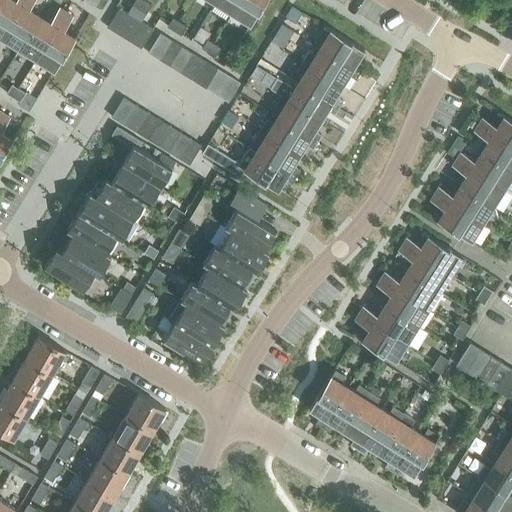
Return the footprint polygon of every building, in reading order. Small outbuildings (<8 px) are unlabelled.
[(0,0),(0,36),(1,37),(23,0),(0,0)] [(18,47),(38,14),(28,8),(33,0),(23,0),(1,37),(18,47)] [(147,0),(142,0),(139,7),(146,11),(151,2),(147,0)] [(214,0),(214,1),(232,12),(239,0),(214,0)] [(250,23),(264,0),(239,0),(232,12),(250,23)] [(292,4),(286,15),(295,21),(302,10),(292,4)] [(35,58),(53,69),(74,36),(63,30),(73,13),(59,5),(53,14),(60,18),(35,58)] [(120,35),(132,15),(120,7),(107,27),(120,35)] [(38,14),(18,47),(35,58),(60,18),(53,14),(49,21),(38,14)] [(130,41),(142,21),(132,15),(120,35),(130,41)] [(172,15),(166,24),(173,28),(179,19),(172,15)] [(186,24),(179,19),(173,28),(180,32),(186,24)] [(130,41),(141,47),(153,28),(142,21),(130,41)] [(284,44),(293,27),(283,22),(274,39),(284,44)] [(321,46),(361,71),(365,65),(358,61),(365,49),(325,24),(318,35),(325,39),(321,46)] [(159,58),(171,38),(160,31),(147,51),(159,58)] [(207,36),(201,45),(208,50),(214,41),(207,36)] [(169,65),(182,45),(171,38),(159,58),(169,65)] [(214,41),(208,50),(215,54),(220,45),(214,41)] [(169,65),(180,72),(193,51),(182,45),(169,65)] [(303,59),(343,84),(350,73),(357,77),(361,71),(321,46),(317,52),(310,48),(303,59)] [(193,79),(206,59),(193,51),(180,72),(193,79)] [(193,79),(207,88),(219,67),(206,59),(193,79)] [(343,84),(303,59),(297,70),(304,74),(300,81),(340,106),(344,99),(337,94),(343,84)] [(217,94),(230,74),(219,67),(207,88),(217,94)] [(230,74),(217,94),(228,100),(240,80),(230,74)] [(278,77),(272,87),(283,93),(322,118),(328,108),(336,112),(340,106),(300,81),(296,87),(278,77)] [(11,83),(6,92),(12,96),(18,87),(11,83)] [(12,96),(19,100),(19,101),(25,91),(18,87),(12,96)] [(19,100),(17,104),(28,110),(31,105),(35,98),(25,91),(19,101),(19,100)] [(316,128),(322,118),(283,93),(276,104),(283,109),(279,116),(318,140),(323,133),(316,128)] [(125,122),(137,103),(123,95),(112,114),(125,122)] [(137,103),(125,122),(137,130),(149,110),(137,103)] [(0,157),(12,138),(1,131),(10,115),(0,109),(0,157)] [(137,130),(147,136),(159,116),(149,110),(137,130)] [(478,122),(482,116),(474,110),(470,117),(478,122)] [(487,127),(511,143),(511,118),(505,114),(499,125),(483,115),(482,116),(478,122),(475,128),(474,130),(482,135),(487,127)] [(147,136),(159,143),(170,123),(159,116),(147,136)] [(261,129),(301,153),(307,143),(314,147),(318,140),(279,116),(275,122),(268,118),(261,129)] [(478,122),(470,117),(466,122),(475,128),(478,122)] [(168,149),(180,129),(170,123),(159,143),(168,149)] [(259,129),(252,125),(247,134),(254,138),(259,129)] [(483,149),(511,167),(511,143),(487,127),(482,135),(490,139),(483,149)] [(168,149),(178,155),(190,135),(180,129),(168,149)] [(261,144),(257,150),(297,175),(301,168),(294,163),(301,153),(261,129),(254,140),(261,144)] [(190,135),(178,155),(190,162),(202,142),(190,135)] [(457,137),(448,151),(456,156),(465,142),(457,137)] [(171,166),(174,160),(161,152),(157,158),(132,143),(121,162),(160,185),(171,166)] [(511,176),(511,167),(483,149),(477,159),(461,149),(452,164),(461,169),(465,162),(505,188),(511,176)] [(227,154),(221,164),(240,175),(245,168),(279,189),(286,177),(293,181),(297,175),(257,150),(252,159),(245,155),(240,162),(227,154)] [(160,185),(121,162),(117,159),(110,170),(114,173),(111,179),(110,179),(145,201),(144,202),(148,204),(160,185)] [(465,162),(461,169),(468,174),(462,184),(494,205),(503,210),(511,194),(511,191),(505,188),(465,162)] [(101,176),(91,191),(95,194),(94,194),(129,216),(128,217),(132,219),(133,220),(144,202),(145,201),(110,179),(111,179),(105,176),(104,178),(101,176)] [(484,221),(494,205),(462,184),(455,194),(439,184),(430,198),(439,203),(444,196),(484,221)] [(275,230),(257,219),(267,202),(239,185),(229,202),(236,206),(225,225),(230,228),(230,227),(264,248),(265,247),(275,230)] [(90,191),(78,211),(117,234),(121,237),(132,219),(128,217),(129,216),(94,194),(95,194),(91,191),(90,191)] [(203,194),(196,206),(206,213),(214,200),(203,194)] [(444,196),(439,203),(446,207),(439,218),(473,239),(484,221),(444,196)] [(168,215),(175,218),(176,217),(179,219),(183,212),(173,206),(168,215)] [(196,206),(189,217),(200,223),(206,213),(196,206)] [(107,252),(117,234),(78,211),(66,230),(71,233),(71,232),(107,253),(107,252)] [(230,228),(219,245),(218,246),(253,267),(252,268),(257,271),(270,250),(265,247),(264,248),(230,227),(230,228)] [(171,240),(182,247),(189,234),(179,228),(171,240)] [(71,232),(71,233),(61,248),(61,249),(96,271),(96,272),(100,275),(112,255),(107,252),(107,253),(71,232)] [(451,272),(462,255),(429,234),(423,245),(407,235),(398,248),(407,254),(412,248),(451,272)] [(182,247),(171,240),(162,256),(172,262),(182,247)] [(214,242),(203,261),(207,264),(208,263),(243,284),(242,285),(246,287),(253,276),(251,274),(254,269),(252,268),(253,267),(218,246),(219,245),(214,242)] [(153,256),(157,248),(148,243),(144,251),(153,256)] [(85,290),(96,272),(96,271),(61,249),(61,248),(57,246),(45,266),(85,290)] [(407,269),(440,289),(451,272),(412,248),(407,254),(414,258),(407,269)] [(208,263),(207,264),(197,281),(196,283),(231,304),(230,305),(235,308),(247,288),(242,285),(243,284),(208,263)] [(149,277),(159,283),(166,273),(155,267),(149,277)] [(429,306),(440,289),(407,269),(401,279),(385,270),(377,283),(386,288),(390,282),(429,306)] [(136,284),(126,278),(121,287),(131,292),(136,284)] [(192,278),(181,297),(185,299),(220,321),(221,320),(224,321),(229,312),(227,311),(230,305),(231,304),(196,283),(197,281),(192,278)] [(418,324),(429,306),(390,282),(386,288),(392,292),(386,303),(418,324)] [(491,290),(483,284),(474,298),(483,303),(491,290)] [(119,311),(131,293),(131,292),(121,287),(120,286),(109,305),(119,311)] [(137,296),(147,302),(153,292),(143,286),(137,296)] [(147,302),(137,296),(125,315),(135,321),(147,302)] [(181,297),(169,316),(173,318),(214,343),(226,323),(224,321),(221,320),(220,321),(185,299),(181,297)] [(408,341),(418,324),(386,303),(379,314),(364,304),(356,317),(364,323),(368,316),(408,341)] [(371,327),(364,338),(396,359),(408,341),(368,316),(364,323),(371,327)] [(203,362),(214,343),(173,318),(162,337),(203,362)] [(452,332),(458,336),(461,338),(470,324),(461,319),(452,332)] [(26,355),(53,372),(66,349),(39,334),(26,355)] [(470,341),(456,364),(467,370),(481,348),(470,341)] [(477,377),(491,354),(481,348),(467,370),(477,377)] [(449,357),(440,352),(432,365),(440,371),(449,357)] [(477,377),(487,383),(501,360),(491,354),(477,377)] [(40,393),(53,372),(26,355),(13,378),(40,393)] [(497,389),(511,367),(501,360),(487,383),(497,389)] [(90,364),(81,381),(89,386),(99,369),(90,364)] [(316,422),(322,426),(348,386),(341,382),(346,374),(334,367),(310,407),(321,414),(316,422)] [(511,367),(497,389),(508,396),(511,389),(511,367)] [(104,372),(94,389),(103,393),(112,377),(104,372)] [(1,399),(28,415),(40,393),(13,378),(1,399)] [(348,386),(322,426),(329,430),(334,422),(344,429),(370,390),(359,383),(354,390),(348,386)] [(351,444),(357,448),(383,407),(376,403),(380,396),(370,390),(344,429),(355,436),(351,444)] [(74,392),(65,409),(73,414),(82,397),(74,392)] [(153,430),(166,408),(139,392),(126,414),(153,430)] [(91,394),(82,410),(90,415),(100,399),(91,394)] [(28,415),(1,399),(0,400),(0,429),(14,438),(28,415)] [(409,402),(404,411),(414,418),(418,411),(413,407),(414,405),(409,402)] [(369,445),(379,451),(404,411),(394,405),(389,411),(383,407),(357,448),(364,452),(369,445)] [(385,465),(391,470),(417,429),(410,425),(414,418),(404,411),(379,451),(390,458),(385,465)] [(70,418),(62,414),(53,430),(61,434),(70,418)] [(113,436),(140,452),(153,430),(126,414),(113,436)] [(70,431),(78,436),(87,420),(79,415),(70,431)] [(486,419),(480,428),(486,432),(492,423),(486,419)] [(417,429),(391,470),(399,474),(403,467),(415,474),(440,434),(428,427),(424,433),(417,429)] [(511,433),(506,430),(500,440),(511,447),(511,433)] [(48,457),(57,440),(49,436),(39,452),(48,457)] [(113,436),(100,457),(127,473),(140,452),(113,436)] [(57,453),(65,458),(74,442),(66,437),(57,453)] [(511,447),(500,440),(493,451),(500,456),(496,462),(511,472),(511,447)] [(15,462),(0,452),(0,464),(10,470),(15,462)] [(100,457),(87,479),(114,495),(127,473),(100,457)] [(44,475),(52,480),(62,464),(53,459),(44,475)] [(511,472),(496,462),(492,469),(485,464),(478,474),(511,495),(511,472)] [(17,475),(32,483),(37,475),(23,466),(17,475)] [(511,511),(511,510),(511,508),(511,495),(478,474),(472,485),(479,490),(475,497),(499,511),(511,511)] [(87,479),(75,501),(93,511),(104,511),(114,495),(87,479)] [(40,481),(31,497),(39,502),(49,486),(40,481)] [(456,510),(459,511),(499,511),(475,497),(470,503),(463,499),(456,510)] [(0,511),(15,511),(18,508),(0,498),(0,511)] [(93,511),(75,501),(67,511),(93,511)] [(22,511),(33,511),(36,508),(28,503),(22,511)]
